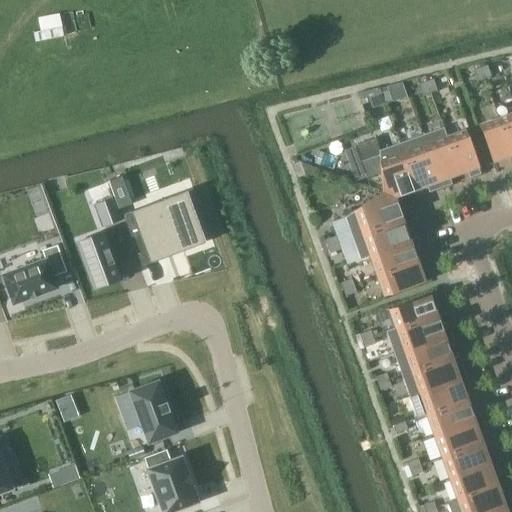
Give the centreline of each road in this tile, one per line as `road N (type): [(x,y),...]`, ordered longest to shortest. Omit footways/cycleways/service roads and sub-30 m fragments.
road 1 (residential): [(0,374),(191,315),(220,325),(258,511)]
road 2 (residential): [(511,349),(469,231),(511,216)]
